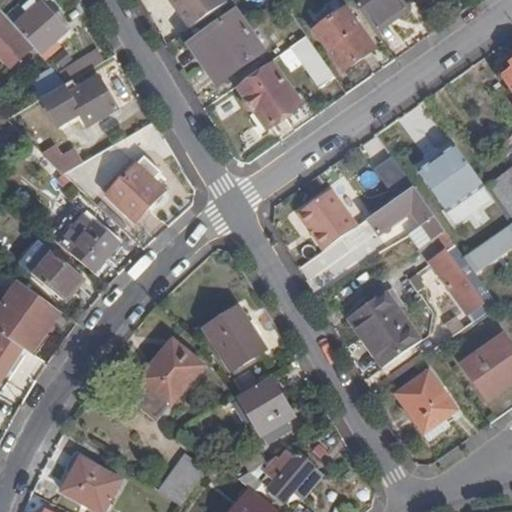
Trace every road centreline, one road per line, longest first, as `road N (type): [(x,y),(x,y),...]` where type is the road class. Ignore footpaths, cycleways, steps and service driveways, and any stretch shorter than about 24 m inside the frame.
road 1 (residential): [(0,499),(58,386),(141,289),(233,208)]
road 2 (unclassified): [(411,508),(233,208)]
road 3 (residential): [(233,208),(511,9)]
road 4 (unclassified): [(233,208),(109,0)]
road 5 (residential): [(411,508),(511,440)]
